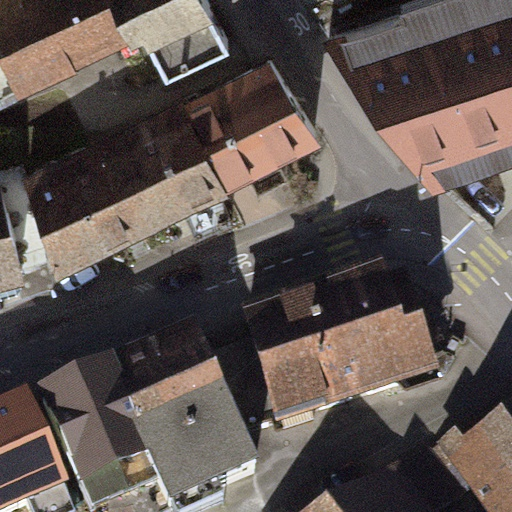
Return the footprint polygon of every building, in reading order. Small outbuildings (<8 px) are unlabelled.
[(134,31),(119,0),(0,0),(0,95),(76,59),(74,56),(134,31)] [(119,0),(134,31),(147,25),(170,73),(231,41),(209,0),(119,0)] [(451,0),(439,0),(333,37),(433,177),(442,175),(423,155),(511,123),(511,5),(441,32),(436,22),(457,15),(451,0)] [(320,131),(275,60),(256,68),(254,72),(188,105),(225,178),(251,168),(262,188),(289,173),(279,151),(320,131)] [(225,178),(188,105),(186,102),(31,180),(63,265),(185,204),(200,237),(235,223),(220,186),(227,182),(225,178)] [(0,289),(20,284),(24,274),(22,269),(26,267),(1,172),(0,172),(0,289)] [(257,340),(207,358),(242,436),(437,373),(410,288),(390,294),(385,277),(251,323),(257,340)] [(199,340),(116,376),(158,469),(157,474),(173,511),(258,473),(242,436),(207,358),(199,340)] [(158,469),(116,376),(47,405),(84,486),(122,470),(128,484),(157,474),(158,469)] [(75,511),(33,413),(0,426),(0,511),(12,511),(29,505),(32,511),(75,511)] [(448,443),(491,511),(492,511),(505,503),(511,511),(511,422),(473,451),(462,435),(448,443)] [(444,511),(468,495),(435,452),(416,464),(411,459),(380,478),(381,485),(331,511),(444,511)]
